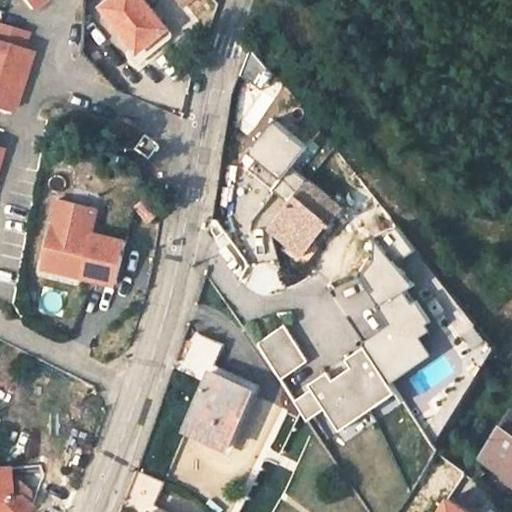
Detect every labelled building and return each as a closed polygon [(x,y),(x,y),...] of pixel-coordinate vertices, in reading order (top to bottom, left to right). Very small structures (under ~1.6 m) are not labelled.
[(25,0),(25,1),(32,11),(45,0),(25,0)] [(113,0),(103,8),(138,53),(170,28),(147,0),(113,0)] [(0,23),(0,41),(3,43),(23,48),(28,32),(0,23)] [(0,110),(10,114),(30,50),(23,48),(3,43),(0,41),(0,110)] [(307,246),(331,213),(342,197),(308,172),(273,221),(292,235),(307,246)] [(151,223),(164,212),(153,196),(140,205),(151,223)] [(118,283),(126,239),(91,232),(96,207),(57,199),(51,224),(44,263),(85,272),(84,276),(118,283)] [(342,221),(331,213),(307,246),(292,235),(284,247),(309,264),(342,221)] [(398,228),(375,235),(399,262),(416,250),(398,228)] [(372,292),(380,305),(393,297),(394,298),(398,295),(408,288),(417,283),(399,262),(375,235),(376,260),(364,273),(375,289),(372,292)] [(43,268),(84,276),(85,272),(44,263),(43,268)] [(392,383),(435,354),(423,335),(433,329),(429,322),(433,320),(420,299),(414,299),(408,288),(398,295),(394,298),(393,297),(380,305),(393,322),(364,341),(366,345),(377,361),(392,383)] [(467,341),(450,354),(469,378),(502,352),(470,311),(453,324),(467,341)] [(257,343),(281,379),(308,361),(285,325),(257,343)] [(195,426),(235,444),(250,413),(242,409),(252,387),(219,370),(229,344),(208,334),(192,370),(214,382),(195,426)] [(377,361),(366,345),(348,358),(353,366),(334,379),(329,371),(309,384),(313,389),(315,392),(326,408),(341,430),(398,392),(392,383),(377,361)] [(309,421),(326,408),(315,392),(313,389),(295,401),(309,421)] [(511,421),(484,464),(511,483),(511,421)] [(0,511),(21,511),(36,496),(20,482),(11,483),(8,470),(4,452),(0,453),(0,511)] [(23,465),(8,470),(11,483),(20,482),(36,496),(37,479),(23,465)] [(165,511),(158,508),(168,484),(147,474),(131,509),(136,511),(165,511)]
